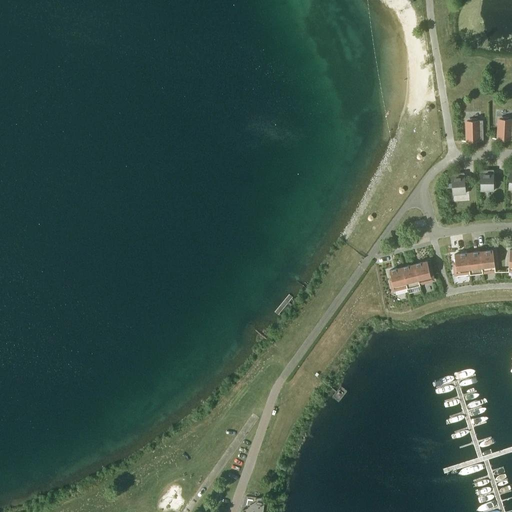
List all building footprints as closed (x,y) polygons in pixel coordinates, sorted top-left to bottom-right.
[(492,139),(498,139),(511,139),(511,119),(508,119),(508,117),(502,117),(502,119),(499,119),(498,138),(492,138),(492,139)] [(461,141),(467,141),(483,141),(483,120),(475,121),(475,119),(469,119),(469,121),(467,121),(467,140),(461,141)] [(481,190),(494,190),(494,170),(481,170),(481,190)] [(466,193),(464,173),(464,172),(451,173),(453,194),(466,193)] [(480,251),(483,273),(483,270),(495,269),(495,272),(497,272),(497,271),(495,271),(493,250),(480,251)] [(481,273),(483,273),(480,251),(467,253),(470,275),(472,274),(470,274),(470,271),(482,270),(482,272),(481,273)] [(470,275),(467,253),(454,254),(455,263),(453,263),(454,270),(456,270),(457,272),(469,270),(470,275)] [(415,264),(420,285),(419,281),(432,278),(431,276),(433,275),(431,269),(429,269),(427,261),(415,264)] [(418,286),(420,285),(415,264),(402,267),(407,289),(409,288),(409,287),(408,288),(407,285),(419,282),(419,285),(418,285),(418,286)] [(407,289),(402,267),(389,271),(391,279),(390,279),(391,286),(393,285),(394,288),(406,284),(407,289)]
